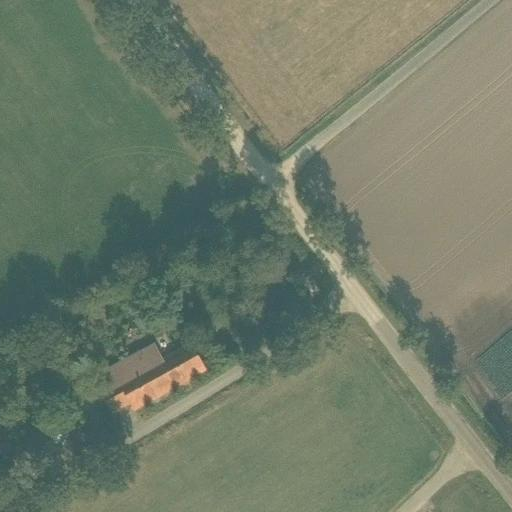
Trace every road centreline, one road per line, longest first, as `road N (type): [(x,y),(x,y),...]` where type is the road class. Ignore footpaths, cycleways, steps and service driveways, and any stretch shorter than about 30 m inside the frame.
road 1 (unclassified): [(2,511),(357,297)]
road 2 (unclassified): [(272,185),(490,0)]
road 3 (unclassified): [(511,494),(357,297)]
road 4 (unclassified): [(272,185),(130,0)]
road 5 (unclassified): [(357,297),(272,185)]
